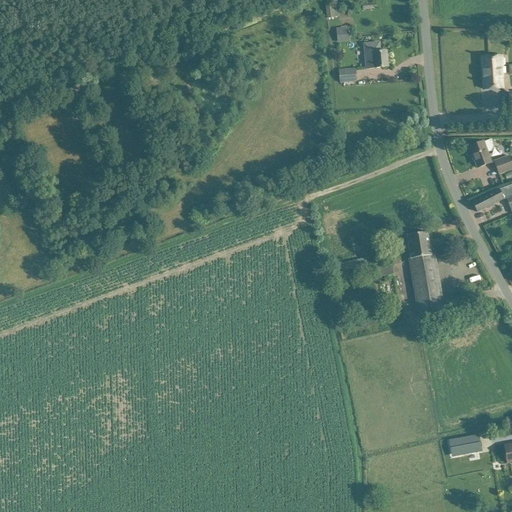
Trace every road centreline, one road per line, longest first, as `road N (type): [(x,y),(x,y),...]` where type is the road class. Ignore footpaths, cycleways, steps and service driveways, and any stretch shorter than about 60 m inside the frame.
road 1 (track): [(440,147),(142,263),(156,511)]
road 2 (unclassified): [(511,299),(445,168),(424,0)]
road 3 (track): [(298,200),(350,487)]
